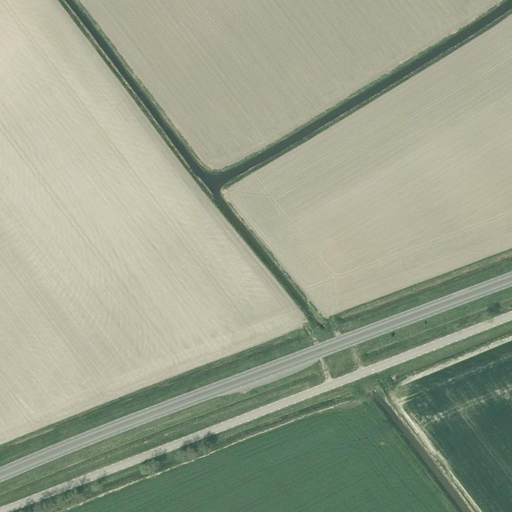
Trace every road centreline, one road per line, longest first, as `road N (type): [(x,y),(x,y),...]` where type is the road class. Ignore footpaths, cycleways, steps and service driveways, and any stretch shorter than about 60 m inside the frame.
road 1 (primary): [(0,473),(511,277)]
road 2 (unclassified): [(1,511),(511,315)]
